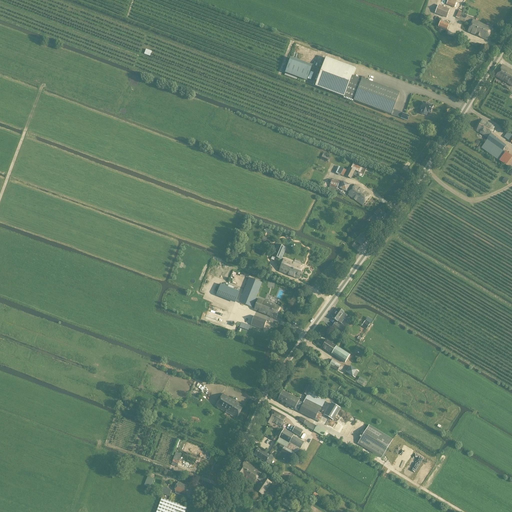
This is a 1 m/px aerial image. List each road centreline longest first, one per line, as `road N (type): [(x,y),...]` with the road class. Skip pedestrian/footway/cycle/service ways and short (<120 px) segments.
road 1 (secondary): [(216,511),(281,368),(403,203),(511,34)]
road 2 (track): [(460,511),(266,397)]
road 3 (track): [(74,511),(98,449),(0,412)]
